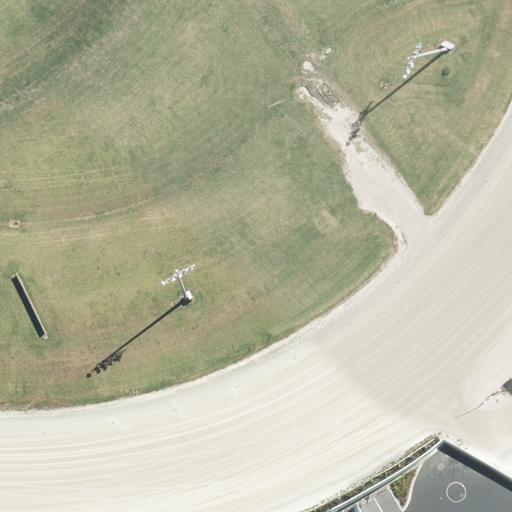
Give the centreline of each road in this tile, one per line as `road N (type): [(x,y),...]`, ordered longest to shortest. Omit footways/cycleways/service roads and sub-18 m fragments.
road 1 (track): [(270,0),(427,222)]
road 2 (track): [(104,0),(80,30),(0,91)]
